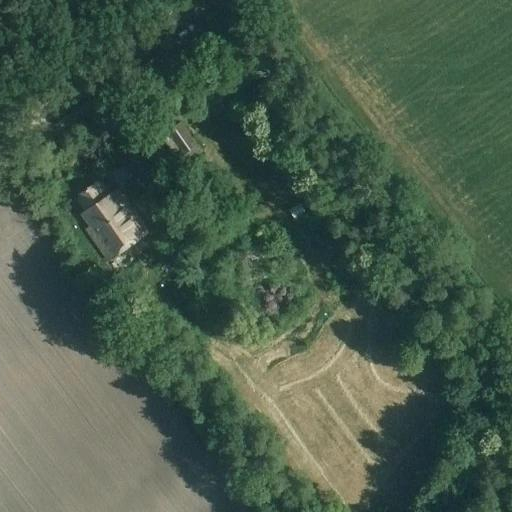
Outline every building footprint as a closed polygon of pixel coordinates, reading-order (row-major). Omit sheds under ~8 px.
[(184,155),(197,146),(181,122),(168,131),(184,155)] [(129,159),(144,180),(157,172),(142,150),(129,159)] [(139,178),(129,185),(134,193),(144,187),(139,178)] [(108,261),(151,231),(120,189),(112,195),(101,180),(81,194),(85,199),(81,202),(88,212),(82,216),(89,226),(85,229),(108,261)] [(97,293),(108,307),(116,301),(105,287),(97,293)]
